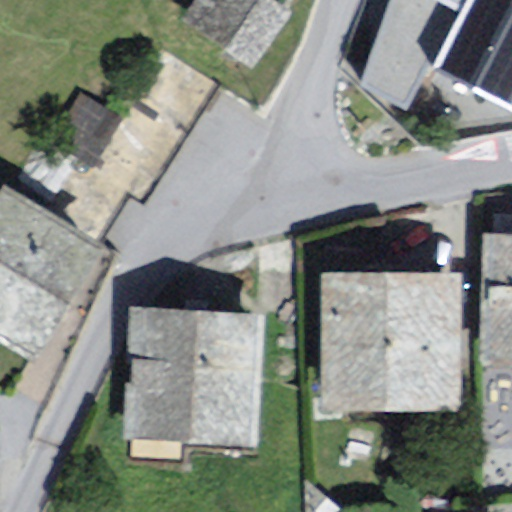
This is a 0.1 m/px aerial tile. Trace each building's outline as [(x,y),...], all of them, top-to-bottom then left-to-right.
[(289,2),(286,0),(161,0),(249,61),(289,2)] [(511,0),(392,0),(360,84),(410,107),(440,74),(511,108),(511,0)] [(222,82),(171,50),(105,154),(156,186),(222,82)] [(124,101),(81,74),(42,135),(86,162),(124,101)] [(0,208),(0,365),(10,372),(81,259),(0,208)] [(511,354),(511,222),(475,223),(476,355),(511,354)] [(454,253),(313,256),(317,397),(458,393),(454,253)] [(256,300),(130,294),(123,432),(248,439),(256,300)] [(487,431),(511,431),(511,371),(488,371),(487,431)]
